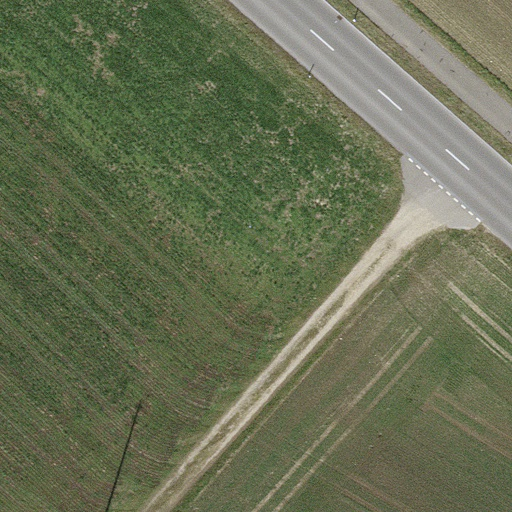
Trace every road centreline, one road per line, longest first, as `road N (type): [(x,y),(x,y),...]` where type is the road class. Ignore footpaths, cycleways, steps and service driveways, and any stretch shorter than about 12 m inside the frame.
road 1 (track): [(179,511),(477,178)]
road 2 (tertiary): [(511,207),(274,0)]
